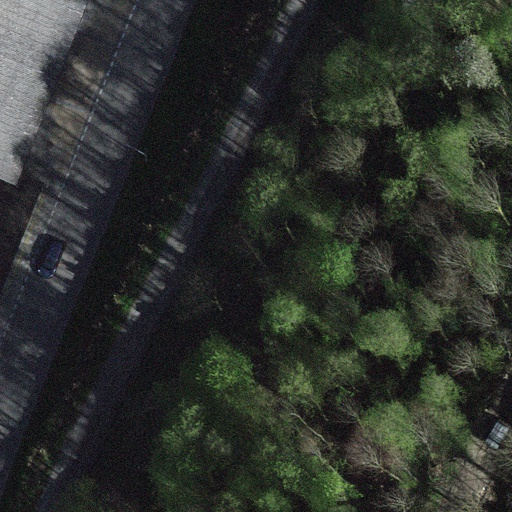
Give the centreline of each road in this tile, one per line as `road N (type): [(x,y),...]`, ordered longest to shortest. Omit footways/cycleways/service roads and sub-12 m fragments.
road 1 (track): [(303,0),(49,511)]
road 2 (residential): [(165,0),(0,417)]
road 3 (track): [(458,511),(511,396)]
